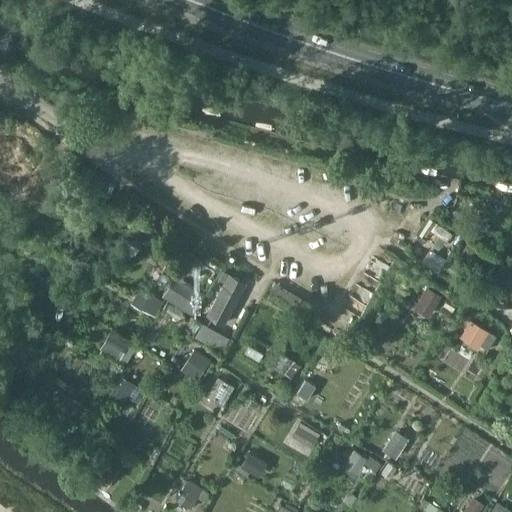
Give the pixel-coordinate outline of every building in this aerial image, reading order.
[(451,230),(431,218),(426,226),(446,238),(451,230)] [(148,231),(129,221),(120,237),(139,248),(148,231)] [(468,240),(459,257),(470,263),(479,245),(468,240)] [(153,270),(146,281),(154,286),(161,275),(153,270)] [(228,273),(206,315),(224,325),(247,283),(228,273)] [(203,296),(171,276),(160,294),(192,314),(203,296)] [(156,313),(163,301),(140,287),(133,299),(156,313)] [(426,287),(413,308),(429,317),(442,296),(426,287)] [(496,337),(470,320),(459,337),(478,349),(480,345),(488,350),(496,337)] [(135,345),(110,331),(100,348),(119,359),(125,350),(130,354),(129,356),(139,362),(145,353),(134,347),(135,345)] [(194,347),(180,369),(196,379),(200,373),(202,374),(210,361),(209,360),(210,357),(194,347)] [(284,374),(292,360),(279,351),(270,365),(284,374)] [(223,405),(235,385),(218,375),(206,395),(223,405)] [(118,377),(109,392),(122,400),(126,395),(133,399),(138,390),(118,377)] [(305,380),(296,393),(305,399),(314,386),(305,380)] [(329,410),(339,393),(325,384),(314,401),(329,410)] [(32,421),(25,430),(35,438),(42,428),(32,421)] [(301,441),(309,427),(300,422),(292,436),(301,441)] [(395,429),(382,449),(395,458),(409,438),(395,429)] [(237,463),(234,468),(246,475),(249,471),(259,477),(267,462),(249,451),(241,465),(237,463)] [(364,463),(376,471),(381,464),(369,455),(364,463)] [(95,456),(86,470),(93,474),(101,462),(102,460),(95,456)] [(116,472),(101,462),(93,474),(92,476),(107,485),(116,472)] [(188,478),(175,499),(191,508),(203,488),(188,478)] [(473,496),(462,511),(478,511),(484,503),(473,496)] [(435,511),(438,508),(427,501),(423,508),(429,511),(435,511)] [(295,511),(280,503),(275,511),(295,511)]
